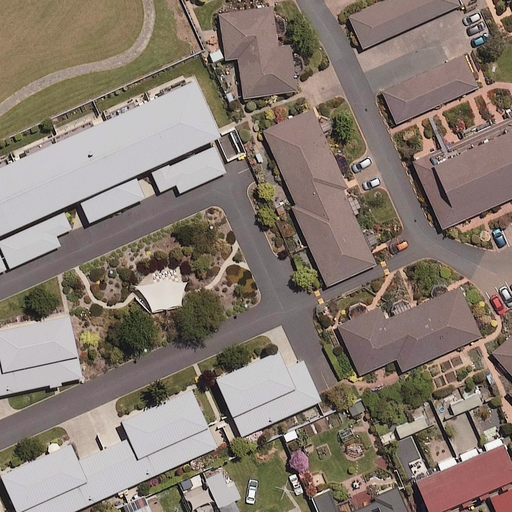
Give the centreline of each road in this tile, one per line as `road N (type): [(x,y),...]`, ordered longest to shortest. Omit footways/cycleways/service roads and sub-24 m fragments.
road 1 (residential): [(511,261),(477,264),(422,228),(311,0)]
road 2 (unknown): [(422,228),(306,305)]
